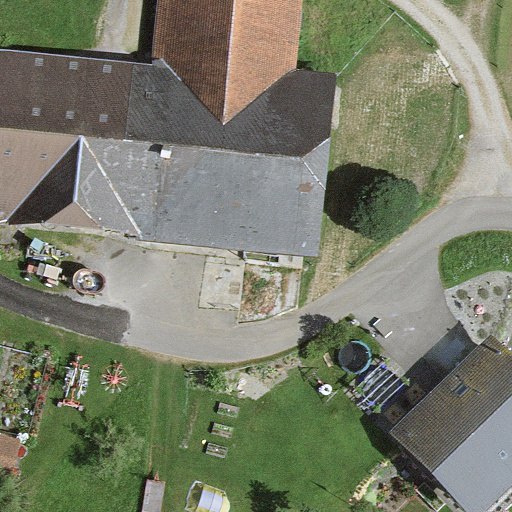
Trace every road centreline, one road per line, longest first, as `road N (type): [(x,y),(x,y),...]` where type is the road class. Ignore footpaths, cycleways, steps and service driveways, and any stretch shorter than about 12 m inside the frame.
road 1 (track): [(0,288),(192,344),(252,342),(312,318),(449,220),(511,212)]
road 2 (track): [(414,0),(452,34),(476,72),(500,145),(508,211)]
